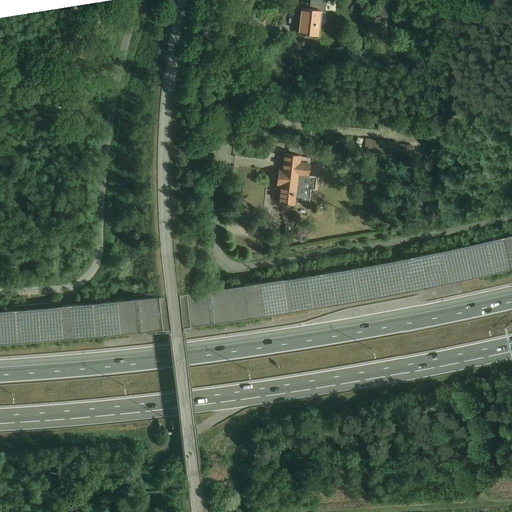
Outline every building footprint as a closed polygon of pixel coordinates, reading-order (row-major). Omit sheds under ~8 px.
[(298,33),(319,36),(320,26),(325,26),(325,20),(328,20),(328,15),(327,11),(325,12),(326,0),(309,0),(309,10),(301,8),(298,33)] [(375,16),(393,19),(394,15),(397,15),(398,6),(395,5),(377,3),(375,16)] [(433,135),(434,121),(383,116),(382,124),(379,124),(377,131),(381,132),(382,129),(433,135)] [(503,130),(511,130),(511,121),(503,121),(503,130)] [(364,153),(405,157),(406,145),(398,144),(398,143),(366,139),(364,153)] [(296,204),(309,205),(311,189),(316,190),(317,177),(309,176),(310,163),(301,162),(301,156),(284,154),(282,171),(279,170),(276,186),(280,187),(278,204),(295,206),(296,204)]
